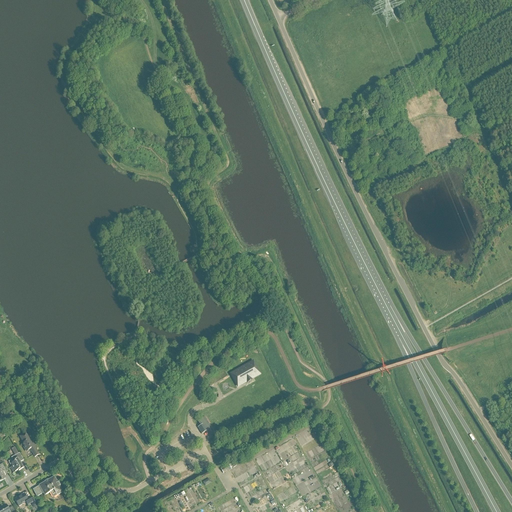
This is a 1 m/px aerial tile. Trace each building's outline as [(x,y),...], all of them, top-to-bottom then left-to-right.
[(260,375),(253,362),(231,375),(238,387),(247,382),(248,383),(252,381),(251,379),(260,375)] [(198,428),(201,434),(208,430),(211,435),(214,433),(205,417),(198,422),(200,426),(198,428)] [(35,447),(34,444),(32,444),(27,435),(24,434),(20,437),(23,444),(22,445),(26,451),(27,451),(28,452),(28,451),(30,450),(35,458),(39,456),(35,449),(35,447)] [(321,458),(325,455),(324,452),(323,451),(323,445),(319,445),(318,441),(317,439),(314,440),(311,442),(312,443),(309,444),(311,447),(313,445),(313,447),(314,449),(313,450),(311,450),(312,451),(312,455),(313,455),(317,453),(318,455),(318,456),(319,458),(321,458)] [(24,461),(19,454),(18,454),(15,447),(11,449),(15,456),(17,459),(13,461),(9,463),(11,466),(12,465),(13,467),(11,468),(14,473),(18,471),(19,471),(24,469),(20,463),(24,461)] [(228,465),(220,469),(223,474),(231,470),(228,465)] [(54,498),(63,493),(59,487),(60,486),(58,483),(58,484),(54,477),(48,481),(48,480),(45,482),(45,483),(39,486),(39,487),(33,490),(37,497),(43,494),(45,496),(51,493),(54,498)] [(312,499),(324,493),(318,482),(310,487),(312,490),(315,488),(316,491),(312,493),(312,492),(309,494),(312,499)] [(333,493),(335,499),(344,496),(341,490),(333,493)] [(255,502),(265,497),(263,491),(252,496),(255,502)] [(28,506),(33,502),(31,498),(28,500),(24,495),(15,500),(18,507),(26,502),(28,506)]
